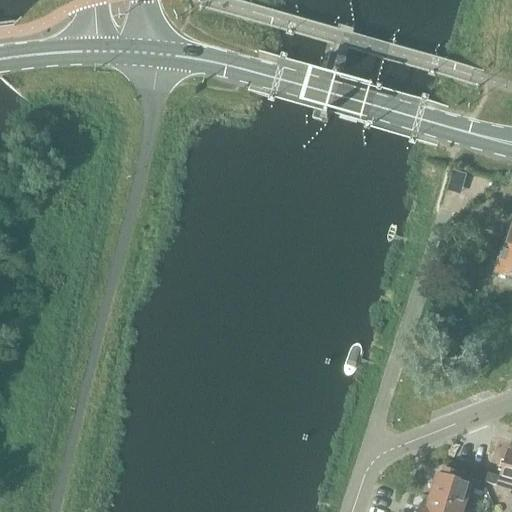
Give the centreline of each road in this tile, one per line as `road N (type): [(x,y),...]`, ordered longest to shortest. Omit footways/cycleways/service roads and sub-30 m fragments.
road 1 (unclassified): [(52,511),(136,197),(155,54)]
road 2 (primary): [(442,127),(251,72),(155,54)]
road 3 (residential): [(366,461),(446,214)]
road 4 (residential): [(366,461),(511,402)]
